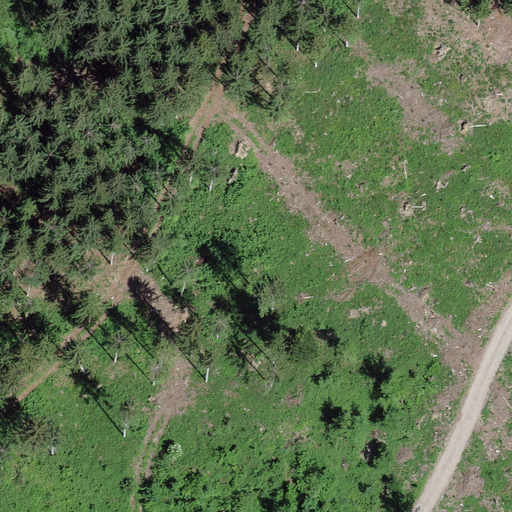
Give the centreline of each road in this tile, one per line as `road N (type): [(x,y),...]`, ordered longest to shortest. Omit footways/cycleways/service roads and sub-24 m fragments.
road 1 (motorway): [(132,511),(446,0)]
road 2 (motorway): [(299,0),(0,489)]
road 3 (track): [(427,511),(511,323)]
